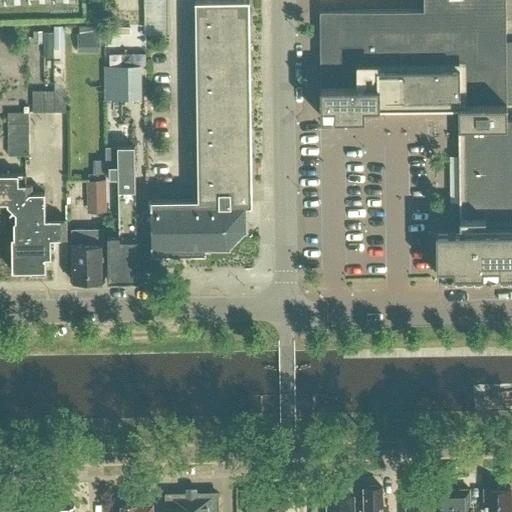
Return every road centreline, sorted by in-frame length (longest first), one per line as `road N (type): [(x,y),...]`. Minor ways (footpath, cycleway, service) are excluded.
road 1 (residential): [(286,311),(283,0)]
road 2 (unclassified): [(288,453),(0,457)]
road 3 (secondary): [(286,311),(0,313)]
road 4 (secondary): [(511,310),(286,311)]
road 5 (unclassified): [(511,449),(288,453)]
road 6 (unclassified): [(286,311),(288,453)]
